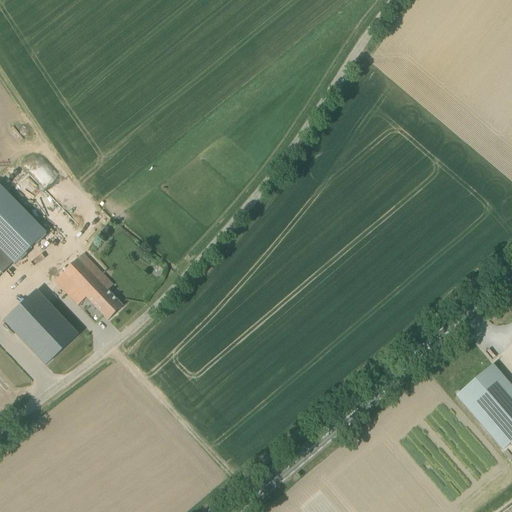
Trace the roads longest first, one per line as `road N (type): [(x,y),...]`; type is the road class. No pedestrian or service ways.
road 1 (unclassified): [(0,432),(173,291),(294,146),(394,0)]
road 2 (primary): [(236,511),(511,278)]
road 3 (track): [(111,347),(237,482)]
road 4 (track): [(0,76),(97,214)]
